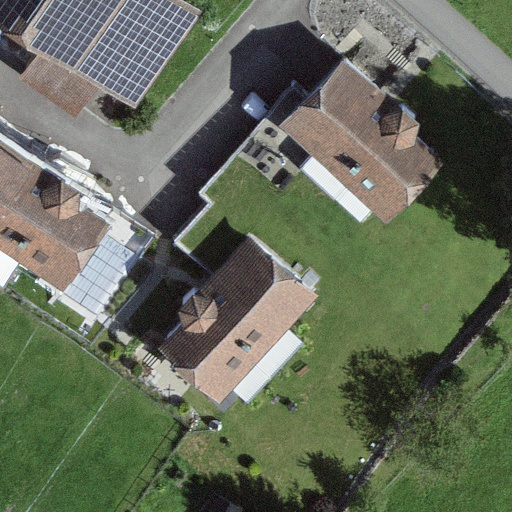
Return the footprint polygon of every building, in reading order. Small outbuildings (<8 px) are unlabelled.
[(23,0),(70,35),(48,64),(96,101),(119,71),(150,95),(214,11),(198,0),(23,0)] [(437,131),(363,56),(302,117),(397,212),(452,158),(431,137),(437,131)] [(0,156),(0,230),(80,286),(125,222),(96,201),(103,191),(18,132),(0,156)] [(211,204),(182,234),(214,264),(242,233),(211,204)] [(332,295),(267,231),(199,299),(212,312),(185,338),(237,390),(332,295)]
